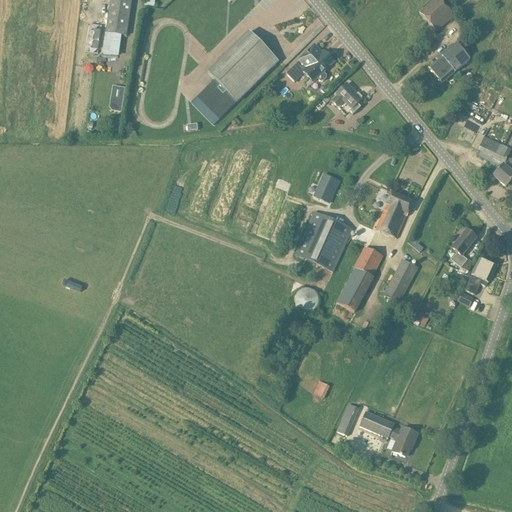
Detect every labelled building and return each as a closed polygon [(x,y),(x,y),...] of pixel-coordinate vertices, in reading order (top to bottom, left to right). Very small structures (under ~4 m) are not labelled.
[(102,55),(117,57),(121,36),(126,36),(131,0),(109,0),(105,34),(102,55)] [(433,0),(419,12),(435,32),(454,17),(439,0),(433,0)] [(95,29),(92,49),(98,49),(101,30),(95,29)] [(196,98),(219,121),(278,62),(249,32),(207,73),(215,80),(196,98)] [(428,68),(442,84),(469,60),(456,45),(428,68)] [(321,55),(314,47),(306,54),(286,75),(294,83),(306,71),(316,80),(316,79),(319,83),(322,83),(326,79),(326,76),(323,73),(332,64),(322,54),(321,55)] [(360,100),(361,98),(357,94),(355,95),(352,92),(352,91),(346,85),(336,94),(337,95),(331,101),(345,116),(349,112),(352,116),(360,108),(356,105),(360,101),(360,100)] [(122,105),(125,89),(115,87),(112,103),(122,105)] [(327,97),(322,102),(325,106),(330,101),(327,97)] [(477,151),(505,163),(511,150),(484,138),(477,151)] [(493,176),(506,187),(511,179),(511,174),(510,172),(511,168),(511,161),(510,159),(504,167),(503,166),(493,176)] [(261,164),(252,184),(266,190),(275,170),(261,164)] [(328,204),(338,182),(324,176),(314,198),(328,204)] [(270,205),(282,209),(290,183),(278,179),(270,205)] [(375,230),(397,239),(405,217),(406,217),(413,203),(391,193),(386,204),(387,204),(375,230)] [(294,256),(333,273),(352,229),(313,212),(294,256)] [(476,239),(465,230),(451,249),(457,254),(450,261),(460,269),(466,261),(461,257),(476,239)] [(336,303),(354,314),(373,280),(371,279),(382,258),(364,249),(353,268),(354,269),(336,303)] [(465,291),(474,296),(479,285),(485,287),(495,267),(494,265),(489,262),(487,263),(479,260),(465,291)] [(383,296),(399,305),(418,269),(402,261),(383,296)] [(319,301),(319,298),(318,295),(316,292),(315,290),(313,289),(310,287),(306,286),(304,286),(302,286),(298,287),(296,289),(294,290),(292,293),(291,295),(290,298),(290,301),(290,304),(291,306),(292,309),(294,311),(297,313),(299,314),(301,315),(304,315),(307,315),(309,314),(312,313),(314,311),(317,308),(318,306),(319,303),(319,301)] [(457,302),(469,308),(472,300),(461,295),(457,302)] [(420,316),(418,323),(426,326),(428,318),(420,316)] [(41,358),(39,364),(56,371),(58,365),(41,358)] [(329,387),(319,382),(313,395),(323,400),(329,387)] [(336,433),(346,437),(358,410),(348,405),(336,433)] [(392,452),(405,458),(410,447),(412,448),(417,435),(402,428),(401,431),(393,428),(394,425),(365,413),(359,428),(387,440),(388,438),(396,442),(392,452)]
